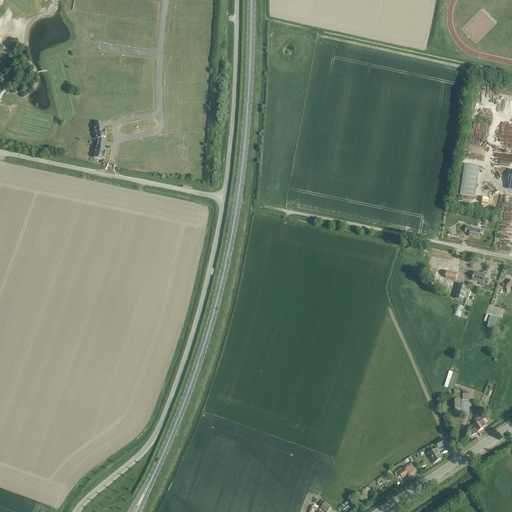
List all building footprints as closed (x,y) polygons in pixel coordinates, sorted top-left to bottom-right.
[(94,135),(95,135),(96,140),(97,139),(97,142),(104,140),(103,138),(105,138),(105,137),(104,131),(103,126),(101,126),(101,123),(94,124),(95,127),(94,128),(94,131),(93,131),(94,135)] [(93,157),(93,158),(102,160),(103,158),(104,158),(105,152),(104,152),(105,148),(103,148),(104,142),(104,140),(97,142),(96,146),(94,153),(93,153),(92,157),(93,157)] [(475,198),(480,168),(465,166),(460,195),(475,198)] [(479,238),(481,230),(471,228),(471,227),(466,226),(465,232),(469,233),(469,236),(479,238)] [(447,271),(445,278),(455,281),(457,274),(447,271)] [(473,277),(472,277),(472,278),(472,280),(480,282),(479,284),(486,286),(488,280),(484,278),(485,276),(474,272),(473,277)] [(459,285),(455,299),(461,301),(465,286),(459,285)] [(453,315),(459,318),(463,307),(457,305),(453,315)] [(497,318),(486,315),(484,321),(488,323),(487,327),(494,330),(496,323),(497,318)] [(444,387),(453,390),(458,374),(449,371),(444,387)] [(476,419),(474,424),(479,431),(483,429),(482,428),(486,425),(483,420),(481,421),(479,417),(476,419)] [(436,444),(438,448),(444,444),(441,439),(431,445),(432,446),(436,444)] [(442,459),(435,449),(429,453),(435,463),(442,459)] [(408,467),(407,467),(403,470),(402,468),(394,473),(396,475),(399,474),(402,478),(407,475),(408,477),(413,474),(412,473),(416,470),(411,463),(407,465),(408,467)] [(322,500),(319,505),(321,507),(321,508),(325,511),(327,511),(331,507),(325,502),(322,500)]
